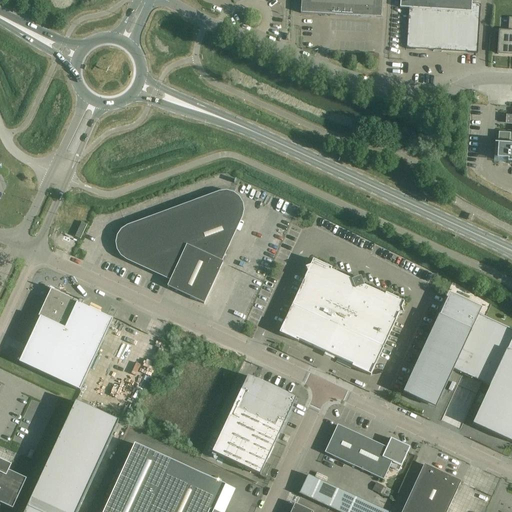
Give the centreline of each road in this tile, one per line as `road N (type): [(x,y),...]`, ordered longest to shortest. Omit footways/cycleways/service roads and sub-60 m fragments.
road 1 (secondary): [(511,253),(136,87)]
road 2 (unclassified): [(511,79),(401,95),(310,66),(166,0)]
road 3 (unclassified): [(322,388),(34,253)]
road 4 (unclassified): [(511,474),(322,388)]
road 5 (unclassified): [(266,511),(322,388)]
road 6 (unknown): [(488,78),(489,163),(511,187)]
